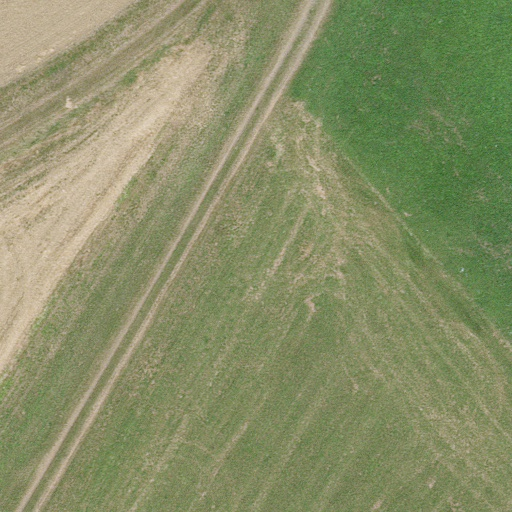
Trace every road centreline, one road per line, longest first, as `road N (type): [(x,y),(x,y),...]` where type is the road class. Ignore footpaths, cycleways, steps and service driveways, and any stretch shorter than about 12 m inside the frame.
road 1 (track): [(310,0),(30,511)]
road 2 (track): [(168,0),(61,104),(0,136)]
